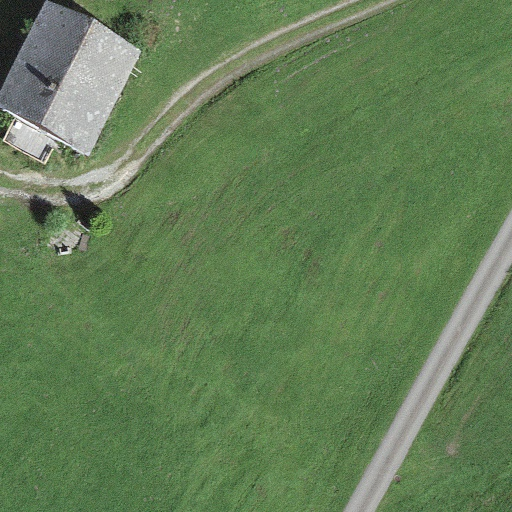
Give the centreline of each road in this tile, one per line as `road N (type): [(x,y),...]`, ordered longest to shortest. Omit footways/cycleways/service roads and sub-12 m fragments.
road 1 (track): [(0,178),(51,190),(109,178),(224,70),(373,0)]
road 2 (track): [(511,238),(362,511)]
